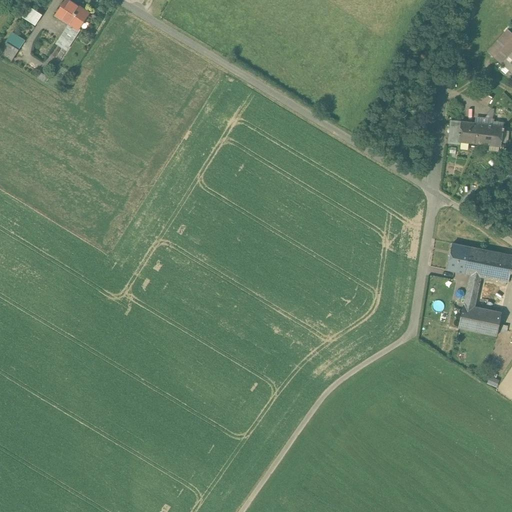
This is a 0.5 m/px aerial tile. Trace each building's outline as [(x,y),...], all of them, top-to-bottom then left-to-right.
[(88,14),(67,0),(66,0),(56,15),(69,24),(66,28),(77,35),(80,30),(78,29),(88,14)] [(37,25),(44,15),(30,6),(23,16),(37,25)] [(77,35),(66,28),(56,44),(66,51),(77,35)] [(511,35),(508,31),(489,51),(501,63),(511,50),(511,35)] [(26,40),(12,32),(6,43),(20,51),(26,40)] [(511,50),(501,63),(511,73),(511,50)] [(487,106),(493,97),(483,91),(477,99),(487,106)] [(493,110),(486,119),(494,120),(493,125),(503,126),(505,111),(493,110)] [(476,123),(451,120),(448,143),(460,144),(460,142),(490,146),(499,147),(501,147),(501,142),(503,131),(504,131),(504,128),(503,128),(503,126),(493,125),(476,123)] [(511,263),(511,255),(453,243),(447,270),(470,275),(481,277),(481,279),(483,279),(483,277),(508,282),(511,263)] [(470,275),(464,305),(475,307),(481,279),(481,277),(470,275)] [(464,305),(458,328),(497,336),(502,313),(475,307),(464,305)]
